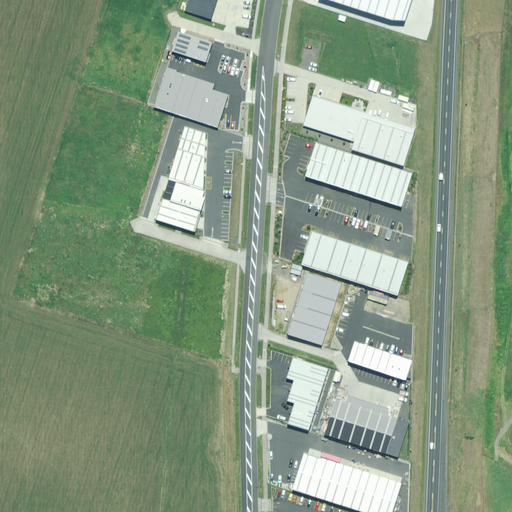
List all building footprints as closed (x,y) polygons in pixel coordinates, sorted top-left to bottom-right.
[(189,0),(186,11),(212,20),(218,0),(189,0)] [(343,0),(398,18),(414,19),(419,0),(343,0)] [(216,43),(182,31),(175,50),(210,62),(216,43)] [(218,84),(170,67),(157,105),(219,127),(231,94),(216,89),(218,84)] [(355,142),(352,149),(404,166),(416,128),(314,95),(304,125),(355,142)] [(164,199),(157,220),(196,232),(201,215),(200,215),(201,211),(202,211),(206,198),(204,197),(206,191),(204,190),(207,133),(186,127),(169,180),(170,180),(164,199)] [(317,143),(306,176),(402,207),(413,173),(317,143)] [(409,263),(313,232),(302,265),(398,296),(409,263)] [(355,342),(349,361),(405,380),(412,361),(355,342)] [(289,424),(309,431),(329,369),(294,358),(287,378),(295,381),(288,402),(295,404),(289,424)] [(337,399),(325,435),(387,454),(399,458),(410,422),(388,415),(390,409),(349,396),(347,402),(337,399)] [(305,454),(293,492),(356,511),(393,511),(402,485),(305,454)]
